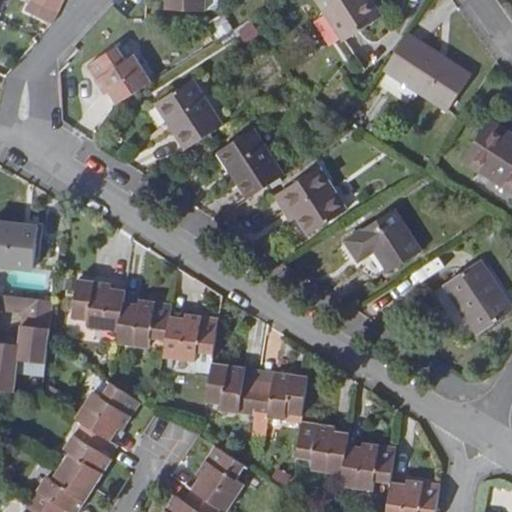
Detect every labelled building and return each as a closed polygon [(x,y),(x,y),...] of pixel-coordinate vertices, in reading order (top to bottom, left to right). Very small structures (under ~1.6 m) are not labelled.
[(58,10),(36,0),(30,0),(25,11),(52,23),(58,10)] [(36,0),(58,10),(62,0),(36,0)] [(166,0),(166,10),(202,11),(202,0),(166,0)] [(366,0),(365,0),(317,0),(344,42),(383,18),(371,0),(366,0)] [(209,22),(217,39),(231,32),(223,15),(209,22)] [(249,19),(234,30),(249,50),(264,39),(249,19)] [(471,76),(409,34),(386,70),(449,111),(471,76)] [(113,89),(122,101),(151,83),(133,54),(122,61),(114,49),(86,65),(104,94),(113,89)] [(173,119),(192,148),(224,127),(194,79),(157,102),(169,121),(173,119)] [(169,121),(187,151),(192,148),(173,119),(169,121)] [(511,134),(491,121),(466,159),(511,189),(511,134)] [(236,183),(247,201),(285,177),(256,129),(220,153),(238,182),(236,183)] [(321,169),(283,192),(310,234),(348,210),(321,169)] [(359,262),(366,257),(376,251),(390,272),(423,251),(396,208),(347,239),(359,262)] [(40,228),(0,222),(0,265),(34,269),(40,228)] [(376,251),(366,257),(385,274),(390,272),(376,251)] [(511,307),(482,261),(445,284),(478,335),(511,313),(511,307)] [(122,331),(125,309),(127,298),(110,296),(112,283),(80,278),(75,314),(89,316),(88,327),(122,331)] [(50,343),(55,303),(0,296),(0,311),(23,314),(20,347),(0,344),(0,366),(47,372),(50,343)] [(169,341),(172,324),(175,305),(140,300),(138,311),(125,309),(122,331),(120,344),(152,348),(153,339),(169,341)] [(216,355),(221,319),(188,315),(187,325),(172,324),(169,341),(167,357),(199,362),(199,353),(216,355)] [(256,416),(261,381),(246,379),(247,369),(215,363),(210,399),(225,401),(225,411),(256,416)] [(306,413),(311,378),(278,373),(275,384),(261,381),(256,416),(288,420),(289,411),(306,413)] [(125,429),(142,402),(115,384),(112,383),(103,397),(95,392),(78,418),(84,422),(108,437),(117,424),(125,429)] [(67,469),(97,489),(115,460),(106,454),(114,441),(108,437),(84,422),(66,451),(75,457),(67,469)] [(346,475),(349,452),(351,442),(337,439),(338,428),(304,423),(298,460),(313,462),(313,471),(346,475)] [(393,485),(394,480),(399,449),(365,443),(364,455),(349,452),(346,475),(344,488),(377,492),(378,482),(393,485)] [(249,467),(217,446),(200,472),(209,479),(200,493),(223,508),(229,511),(247,483),(239,478),(249,467)] [(32,504),(44,511),(67,511),(69,510),(71,511),(81,511),(97,489),(67,469),(57,483),(48,478),(32,504)] [(439,510),(444,475),(411,470),(409,481),(394,480),(393,485),(389,511),(423,511),(424,508),(439,510)] [(200,493),(193,488),(184,502),(176,498),(166,511),(221,511),(223,508),(200,493)]
